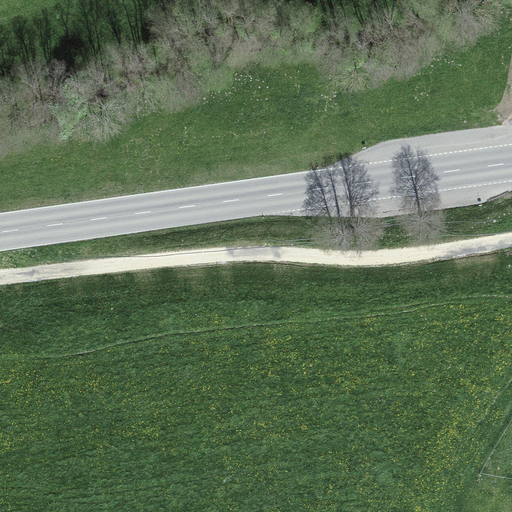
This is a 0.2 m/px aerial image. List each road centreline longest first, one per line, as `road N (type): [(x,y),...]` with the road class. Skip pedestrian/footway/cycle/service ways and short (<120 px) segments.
road 1 (primary): [(511,162),(0,232)]
road 2 (track): [(511,241),(417,255),(228,252),(0,276)]
